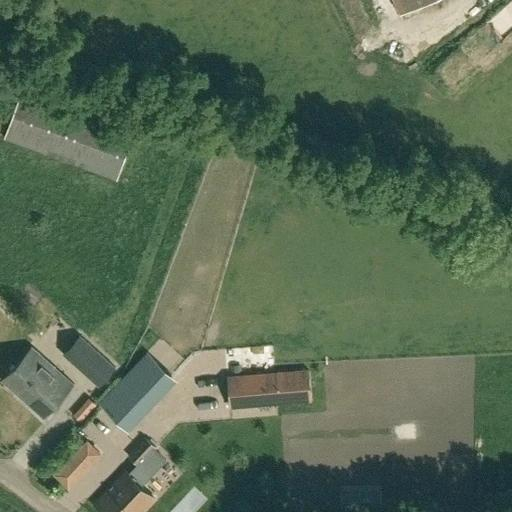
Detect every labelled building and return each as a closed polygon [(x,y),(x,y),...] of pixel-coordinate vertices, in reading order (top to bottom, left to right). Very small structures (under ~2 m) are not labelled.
[(399,0),(405,13),(436,0),(399,0)] [(23,94),(6,139),(115,180),(132,135),(23,94)] [(116,368),(79,335),(63,354),(99,387),(116,368)] [(34,347),(3,381),(44,418),(75,385),(34,347)] [(124,425),(142,406),(172,375),(148,352),(118,383),(100,402),(124,425)] [(229,376),(232,407),(311,400),(309,369),(229,376)] [(140,465),(156,447),(146,437),(129,455),(140,465)] [(87,441),(79,449),(92,461),(100,453),(87,441)] [(68,486),(76,477),(64,466),(56,474),(68,486)] [(103,511),(142,511),(155,499),(125,471),(112,485),(114,487),(112,490),(109,488),(95,503),(103,511)]
